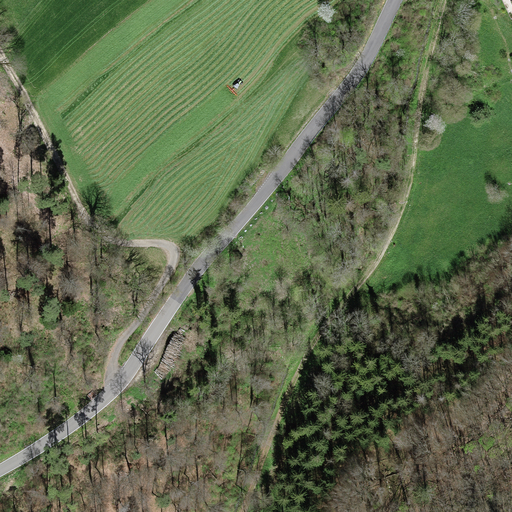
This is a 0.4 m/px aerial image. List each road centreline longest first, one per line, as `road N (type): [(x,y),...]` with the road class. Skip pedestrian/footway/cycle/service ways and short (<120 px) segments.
road 1 (unclassified): [(384,0),(349,56),(331,107),(191,276),(119,386),(0,471)]
road 2 (track): [(254,511),(279,395),(313,334),(379,262),(405,211),(447,0)]
road 3 (track): [(0,25),(59,181),(104,239),(173,248),(156,293),(118,345),(111,378),(119,386)]
